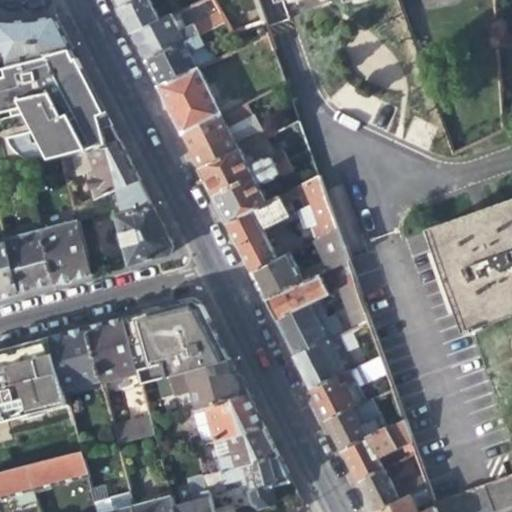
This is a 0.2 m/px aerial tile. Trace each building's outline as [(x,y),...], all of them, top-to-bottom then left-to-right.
[(114,0),(119,9),(138,0),(114,0)] [(174,15),(169,3),(157,9),(152,0),(138,0),(119,9),(125,21),(131,33),(174,15)] [(152,0),(157,9),(169,3),(167,0),(152,0)] [(222,0),(216,3),(222,14),(230,10),(225,0),(222,0)] [(236,0),(247,29),(255,26),(264,23),(255,0),(236,0)] [(230,10),(222,14),(227,24),(233,35),(240,32),(230,10)] [(0,20),(0,45),(7,50),(6,66),(18,63),(45,56),(45,54),(69,48),(72,47),(56,15),(46,17),(33,19),(24,20),(15,21),(1,20),(0,20)] [(181,31),(174,15),(131,33),(138,47),(145,61),(205,34),(202,28),(197,30),(194,25),(181,31)] [(268,36),(264,23),(255,26),(259,40),(268,36)] [(207,39),(205,34),(145,61),(152,73),(158,86),(197,68),(198,68),(191,53),(204,46),(202,42),(207,39)] [(0,111),(21,106),(24,112),(33,127),(38,137),(41,143),(108,129),(103,108),(87,76),(85,71),(74,76),(71,69),(77,66),(69,48),(45,54),(45,56),(18,63),(6,66),(0,67),(0,111)] [(217,107),(197,68),(158,86),(168,106),(183,135),(248,103),(258,98),(253,89),(217,107)] [(254,115),(248,103),(183,135),(190,150),(200,170),(241,149),(273,133),(270,127),(236,143),(229,128),(254,115)] [(0,111),(0,118),(24,112),(21,106),(0,111)] [(24,112),(0,118),(0,127),(2,135),(22,130),(33,127),(24,112)] [(71,154),(111,144),(108,129),(41,143),(38,137),(25,140),(22,130),(2,135),(4,140),(7,145),(14,151),(19,155),(27,159),(32,160),(38,160),(47,160),(49,160),(50,159),(61,156),(71,154)] [(96,198),(110,192),(139,180),(129,161),(120,141),(111,144),(71,154),(61,156),(63,165),(66,178),(77,174),(77,176),(89,172),(96,198)] [(206,181),(214,197),(287,160),(282,149),(271,154),(271,159),(264,161),(260,160),(255,162),(254,167),(251,169),(241,149),(200,170),(206,181)] [(49,169),(63,165),(61,156),(50,159),(49,160),(47,160),(49,169)] [(220,210),(228,224),(268,204),(258,184),(261,183),(266,184),(271,182),(271,178),(277,175),(282,176),(293,171),(287,160),(214,197),(220,210)] [(311,225),(316,239),(336,229),(325,199),(318,178),(297,189),(299,194),(304,207),(300,208),(306,227),(311,225)] [(110,192),(129,266),(168,256),(172,246),(155,213),(139,180),(110,192)] [(281,204),(299,194),(297,189),(278,198),(281,204)] [(287,216),(281,204),(278,198),(268,204),(228,224),(233,235),(251,271),(274,260),(262,234),(287,216)] [(77,221),(42,231),(56,285),(75,280),(91,276),(77,221)] [(511,223),(485,233),(440,249),(479,349),(511,338),(511,223)] [(357,255),(346,258),(347,261),(354,282),(368,321),(371,328),(380,355),(387,374),(392,389),(404,421),(415,455),(423,476),(427,488),(432,502),(433,505),(476,490),(511,476),(511,453),(440,249),(432,228),(383,245),(357,255)] [(297,273),(292,262),(288,253),(274,260),(251,271),(259,287),(266,301),(303,283),(320,274),(325,272),(337,266),(347,261),(346,258),(336,229),(316,239),(313,241),(316,250),(320,261),(297,273)] [(42,231),(5,240),(20,295),(44,288),(56,285),(42,231)] [(0,299),(6,298),(20,295),(5,240),(0,241),(0,299)] [(292,262),(316,250),(313,241),(288,253),(292,262)] [(337,266),(344,287),(354,282),(347,261),(337,266)] [(330,294),(320,274),(303,283),(266,301),(271,310),(276,320),(317,300),(330,294)] [(353,329),(362,324),(368,321),(354,282),(344,287),(339,289),(353,329)] [(156,383),(168,380),(231,363),(215,333),(202,307),(191,300),(140,313),(123,318),(137,373),(140,382),(141,387),(156,383)] [(333,332),(317,300),(276,320),(287,341),(295,358),(329,341),(341,335),(339,329),(333,332)] [(103,323),(87,327),(101,383),(137,373),(123,318),(103,323)] [(365,330),(371,328),(368,321),(362,324),(365,330)] [(65,393),(101,383),(87,327),(69,332),(50,337),(65,393)] [(0,409),(3,409),(7,425),(44,416),(42,406),(67,400),(65,393),(50,337),(2,350),(0,350),(0,409)] [(345,372),(329,341),(295,358),(304,376),(311,388),(345,372)] [(380,355),(345,372),(311,388),(320,408),(327,421),(356,407),(350,393),(387,374),(380,355)] [(191,392),(196,411),(248,397),(244,390),(241,390),(239,382),(237,376),(234,376),(231,363),(168,380),(156,383),(159,393),(171,391),(172,396),(191,392)] [(104,392),(140,382),(137,373),(101,383),(104,392)] [(209,415),(216,442),(229,439),(265,430),(254,410),(248,397),(196,411),(187,413),(190,424),(196,423),(203,421),(204,416),(209,415)] [(372,399),(356,407),(327,421),(335,437),(342,451),(367,439),(360,426),(374,419),(381,416),(372,399)] [(42,406),(44,416),(69,410),(67,400),(42,406)] [(196,423),(202,445),(216,442),(209,415),(204,416),(203,421),(196,423)] [(113,428),(118,445),(154,435),(149,418),(113,428)] [(380,432),(374,419),(360,426),(367,439),(380,432)] [(400,448),(407,459),(415,455),(404,421),(380,432),(367,439),(342,451),(350,468),(358,483),(383,471),(378,459),(400,448)] [(219,461),(222,473),(279,459),(270,441),(265,430),(229,439),(232,456),(219,461)] [(81,455),(29,468),(34,491),(38,490),(39,492),(51,490),(50,487),(87,477),(81,455)] [(395,489),(423,476),(415,455),(407,459),(383,471),(358,483),(365,498),(372,511),(376,511),(400,501),(395,489)] [(272,488),(291,483),(285,469),(279,459),(222,473),(204,478),(207,489),(224,485),(226,491),(250,485),(251,491),(248,492),(251,504),(259,508),(271,505),(274,498),(272,488)] [(37,501),(34,491),(29,468),(0,475),(0,500),(16,496),(18,506),(37,501)] [(511,476),(476,490),(433,505),(435,509),(435,511),(495,511),(511,505),(511,476)] [(416,511),(432,502),(427,488),(400,501),(376,511),(435,511),(435,509),(429,511),(416,511)] [(203,500),(173,508),(174,511),(212,511),(213,511),(207,492),(202,493),(202,496),(203,500)] [(131,495),(109,501),(113,511),(134,506),(131,495)] [(170,497),(134,506),(135,511),(174,511),(173,508),(170,497)] [(113,511),(109,501),(94,505),(95,511),(135,511),(134,506),(113,511)]
